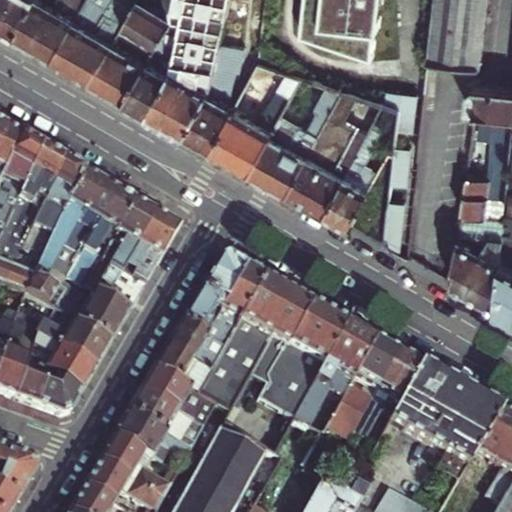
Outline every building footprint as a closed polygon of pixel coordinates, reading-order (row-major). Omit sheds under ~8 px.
[(6,0),(0,11),(0,27),(8,33),(18,38),(39,0),(6,0)] [(25,43),(30,45),(54,4),(46,0),(39,0),(18,38),(25,43)] [(54,4),(30,45),(53,59),(86,0),(69,0),(68,3),(68,6),(70,7),(67,12),(54,4)] [(72,70),(96,30),(90,27),(99,11),(95,8),(99,0),(86,0),(53,59),(64,65),(72,70)] [(91,81),(137,0),(120,0),(110,18),(105,15),(96,30),(72,70),(84,76),(91,81)] [(113,0),(99,0),(95,8),(99,11),(90,27),(96,30),(113,0)] [(113,93),(125,100),(174,14),(172,0),(137,0),(91,81),(113,93)] [(230,0),(172,0),(174,14),(181,17),(176,65),(147,113),(170,125),(185,134),(212,86),(215,71),(230,0)] [(320,0),(318,42),(391,58),(393,30),(397,31),(398,0),(320,0)] [(441,0),(436,60),(474,64),(485,65),(491,1),(491,0),(441,0)] [(174,14),(125,100),(141,110),(147,113),(176,65),(181,17),(174,14)] [(252,171),(275,131),(263,125),(267,117),(260,114),(261,107),(266,97),(287,109),(303,81),(260,68),(236,110),(214,150),(228,158),(252,171)] [(232,77),(215,71),(212,86),(185,134),(194,139),(214,150),(236,110),(225,104),(228,98),(232,77)] [(511,112),(511,86),(478,83),(473,89),(472,107),(481,108),(511,112)] [(281,119),(275,131),(252,171),(273,183),(289,192),(322,133),(344,93),(337,91),(328,89),(316,110),(316,117),(307,133),(301,136),(299,135),(297,134),(300,130),(281,119)] [(344,93),(322,133),(289,192),(314,206),(327,213),(348,177),(367,142),(372,134),(350,122),(362,99),(344,93)] [(403,111),(387,106),(373,133),(398,142),(403,111)] [(0,181),(19,137),(10,132),(0,126),(0,181)] [(19,137),(0,181),(0,287),(6,290),(14,271),(17,263),(7,259),(0,255),(0,244),(4,236),(32,167),(34,166),(41,150),(27,142),(19,137)] [(367,142),(348,177),(327,213),(341,221),(352,227),(380,172),(365,163),(375,146),(367,142)] [(54,158),(41,150),(34,166),(32,167),(4,236),(14,240),(7,259),(17,263),(21,265),(64,163),(54,158)] [(59,216),(84,175),(71,168),(64,163),(21,265),(35,271),(59,216)] [(92,180),(84,175),(59,216),(35,271),(32,279),(31,281),(39,286),(41,281),(45,275),(56,257),(76,270),(120,196),(111,191),(92,180)] [(495,177),(474,175),(469,219),(481,220),(482,216),(491,216),(495,177)] [(124,199),(120,196),(76,270),(73,275),(69,281),(66,287),(73,291),(79,295),(83,289),(78,286),(93,262),(97,265),(134,204),(124,199)] [(402,249),(412,204),(393,199),(382,244),(402,249)] [(106,303),(156,217),(145,211),(134,204),(97,265),(83,289),(93,295),(106,303)] [(504,259),(499,309),(506,313),(511,316),(511,206),(509,206),(504,259)] [(173,226),(156,217),(106,303),(129,317),(180,230),(173,226)] [(504,259),(492,253),(494,227),(469,224),(462,288),(476,296),(499,309),(504,259)] [(219,313),(244,267),(238,264),(227,257),(219,261),(185,317),(202,327),(208,331),(211,325),(205,321),(213,309),(219,313)] [(228,341),(263,278),(252,271),(244,267),(219,313),(211,325),(208,331),(205,336),(224,348),(228,341)] [(31,281),(32,279),(14,271),(6,290),(24,298),(31,281)] [(69,281),(73,275),(66,271),(62,276),(69,281)] [(287,346),(311,305),(295,296),(263,278),(228,341),(258,360),(278,371),(281,358),(287,346)] [(38,304),(45,308),(56,290),(41,281),(39,286),(31,281),(24,298),(38,304)] [(93,295),(89,301),(102,309),(106,303),(93,295)] [(102,309),(89,301),(80,316),(64,306),(62,310),(58,316),(110,348),(117,337),(125,323),(102,309)] [(129,317),(106,303),(102,309),(125,323),(129,317)] [(328,315),(311,305),(287,346),(303,355),(296,367),(316,378),(345,325),(328,315)] [(110,348),(58,316),(54,313),(49,311),(34,335),(35,336),(96,373),(106,356),(110,348)] [(183,320),(182,323),(198,333),(202,327),(185,317),(183,320)] [(0,362),(14,325),(5,322),(2,328),(0,326),(0,362)] [(14,323),(14,325),(0,362),(0,395),(3,397),(13,400),(21,377),(24,367),(26,360),(27,359),(17,354),(25,330),(14,323)] [(210,372),(224,348),(205,336),(198,333),(182,323),(175,334),(168,346),(210,372)] [(351,379),(373,340),(363,335),(345,325),(316,378),(294,416),(308,424),(307,426),(321,434),(351,379)] [(50,375),(82,395),(91,382),(96,373),(35,336),(32,346),(50,358),(43,371),(50,375)] [(388,349),(373,340),(351,379),(362,385),(344,417),(351,421),(348,426),(353,429),(374,391),(371,389),(382,369),(386,372),(397,354),(388,349)] [(210,372),(168,346),(160,358),(153,370),(179,385),(186,374),(198,382),(196,386),(201,389),(210,372)] [(410,361),(397,354),(386,372),(382,369),(371,389),(374,391),(353,429),(360,432),(362,427),(369,431),(387,399),(398,405),(419,366),(410,361)] [(31,370),(33,365),(26,360),(24,367),(31,370)] [(278,371),(258,360),(228,414),(225,420),(223,423),(242,435),(278,371)] [(398,405),(388,422),(399,428),(441,452),(425,479),(449,494),(472,454),(497,411),(466,393),(419,366),(398,405)] [(36,409),(50,375),(43,371),(39,368),(33,382),(21,377),(13,400),(24,404),(36,409)] [(148,379),(140,392),(160,404),(162,400),(180,411),(183,405),(195,413),(198,407),(209,414),(211,411),(214,406),(197,396),(179,385),(153,370),(148,379)] [(82,395),(50,375),(36,409),(60,417),(71,415),(79,402),(82,395)] [(134,402),(127,414),(189,450),(194,442),(182,434),(186,428),(174,421),(178,413),(180,411),(162,400),(160,404),(140,392),(134,402)] [(228,414),(214,406),(211,411),(225,420),(228,414)] [(511,419),(497,411),(472,454),(499,470),(474,511),(493,511),(511,480),(511,419)] [(189,450),(127,414),(122,422),(114,437),(145,455),(151,459),(158,446),(169,453),(183,462),(189,450)] [(308,424),(294,416),(273,454),(278,457),(300,471),(321,434),(307,426),(308,424)] [(243,436),(242,435),(223,423),(220,427),(241,440),(243,436)] [(229,462),(241,440),(220,427),(214,440),(208,450),(229,462)] [(241,440),(263,452),(265,449),(243,436),(241,440)] [(145,455),(114,437),(108,446),(100,461),(163,499),(171,485),(139,465),(145,455)] [(263,452),(241,440),(229,462),(251,475),(258,462),(263,452)] [(161,465),(169,453),(158,446),(151,459),(161,465)] [(33,461),(0,449),(0,489),(18,501),(28,485),(37,470),(33,461)] [(200,464),(195,472),(217,484),(229,462),(208,450),(200,464)] [(155,511),(163,499),(100,461),(94,470),(84,486),(115,504),(122,492),(153,511),(155,511)] [(251,475),(229,462),(217,484),(239,496),(247,482),(251,475)] [(217,484),(195,472),(190,483),(184,493),(205,505),(217,484)] [(511,511),(511,480),(493,511),(511,511)] [(247,511),(276,511),(287,493),(265,481),(247,511)] [(352,511),(364,493),(353,487),(346,499),(322,484),(320,483),(303,511),(335,511),(338,508),(344,511),(352,511)] [(239,496),(217,484),(205,505),(217,511),(229,511),(234,505),(239,496)] [(110,511),(115,504),(84,486),(79,496),(69,511),(110,511)] [(12,511),(14,509),(18,501),(0,489),(0,511),(12,511)] [(375,511),(422,511),(387,492),(375,511)] [(200,511),(205,505),(184,493),(180,500),(173,511),(200,511)]
